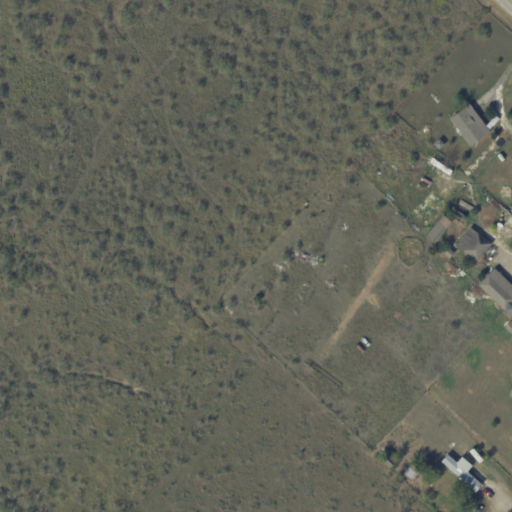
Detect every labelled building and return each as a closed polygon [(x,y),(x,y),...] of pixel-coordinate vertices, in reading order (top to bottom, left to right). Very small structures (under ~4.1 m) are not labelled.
[(470,108),(488,133),(468,147),(447,119),(467,104),(470,108)] [(434,145),(439,139),(445,144),(439,150),(434,145)] [(426,236),(438,222),(446,229),(433,243),(426,236)] [(482,238),(490,245),(476,263),(455,246),(469,228),(482,238)] [(442,253),(447,247),(454,254),(449,259),(442,253)] [(511,320),(502,311),(511,301),(511,320)] [(395,464),(390,469),(381,461),(390,452),(398,460),(395,464)] [(462,458),(469,465),(465,470),(482,485),(476,492),(441,462),(447,454),(457,463),(462,458)] [(402,473),(413,461),(424,471),(423,473),(420,471),(412,481),(402,473)] [(427,462),(433,467),(429,472),(423,467),(427,462)]
